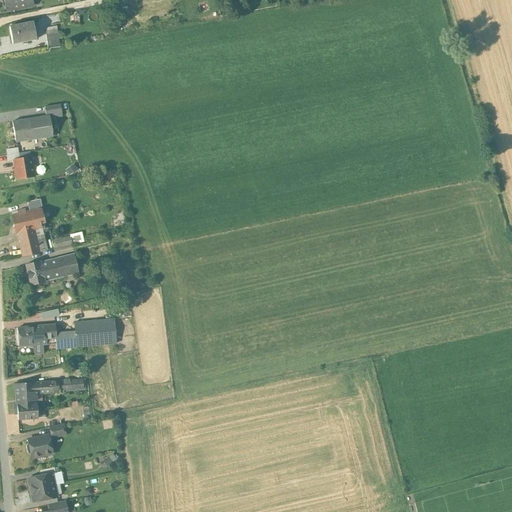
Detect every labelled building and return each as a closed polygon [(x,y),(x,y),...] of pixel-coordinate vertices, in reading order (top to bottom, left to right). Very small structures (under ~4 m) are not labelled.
[(31,0),(3,0),(6,10),(32,5),(31,0)] [(33,22),(9,27),(12,43),(36,39),(33,22)] [(57,33),(46,36),(47,49),(59,47),(57,33)] [(60,104),(44,107),(46,115),(61,112),(60,104)] [(49,116),(12,122),(15,142),(52,136),(49,116)] [(19,159),(13,160),(16,179),(34,176),(31,157),(19,159)] [(40,199),(27,202),(29,209),(42,206),(40,199)] [(31,212),(12,216),(16,233),(17,233),(33,229),(41,227),(41,228),(44,227),(40,210),(31,212)] [(41,227),(33,229),(35,237),(43,235),(41,228),(41,227)] [(33,229),(17,233),(23,256),(39,252),(35,237),(33,229)] [(70,236),(64,238),(66,246),(72,245),(70,236)] [(64,238),(52,241),(54,249),(66,246),(64,238)] [(74,254),(56,258),(61,278),(78,273),(74,254)] [(56,258),(40,262),(40,261),(25,265),(30,286),(45,282),(44,282),(61,278),(56,258)] [(41,311),(41,318),(59,316),(58,309),(41,311)] [(114,320),(74,323),(75,332),(76,347),(116,344),(114,320)] [(55,325),(45,326),(46,344),(56,343),(56,334),(55,325)] [(45,326),(17,328),(19,346),(46,344),(45,326)] [(75,332),(56,334),(56,343),(57,349),(76,347),(75,332)] [(82,379),(57,381),(58,392),(83,390),(82,379)] [(57,381),(15,384),(17,409),(18,420),(37,419),(36,394),(58,392),(57,381)] [(63,425),(49,428),(51,437),(65,435),(63,425)] [(48,435),(28,440),(28,442),(26,446),(27,453),(31,455),(32,458),(52,453),(48,435)] [(113,453),(104,459),(107,464),(116,458),(113,453)] [(54,467),(38,470),(39,476),(51,473),(52,477),(56,476),(54,467)] [(39,476),(28,478),(30,490),(54,485),(52,477),(51,473),(39,476)] [(54,485),(30,490),(33,502),(56,497),(54,485)] [(66,511),(64,502),(49,505),(50,511),(51,511),(52,511),(66,511)]
